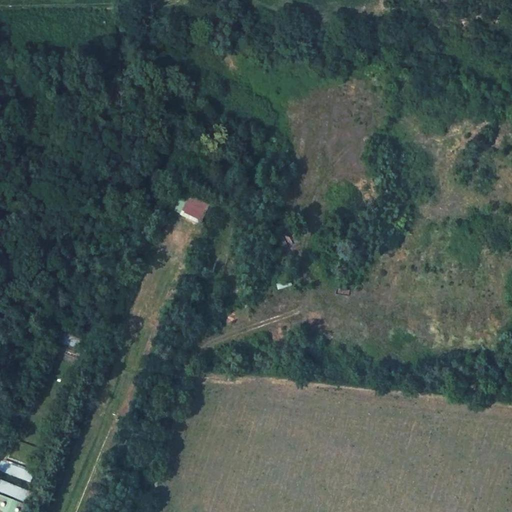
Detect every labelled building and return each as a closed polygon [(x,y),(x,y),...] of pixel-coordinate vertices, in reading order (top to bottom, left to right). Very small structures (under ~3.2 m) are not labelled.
[(190,200),(185,217),(203,223),(209,206),(190,200)] [(339,254),(326,260),(329,266),(332,273),(345,266),(339,254)] [(34,473),(3,461),(0,467),(0,470),(30,482),(34,473)] [(0,492),(26,503),(31,492),(0,479),(0,492)] [(0,511),(23,511),(26,505),(0,494),(0,511)]
